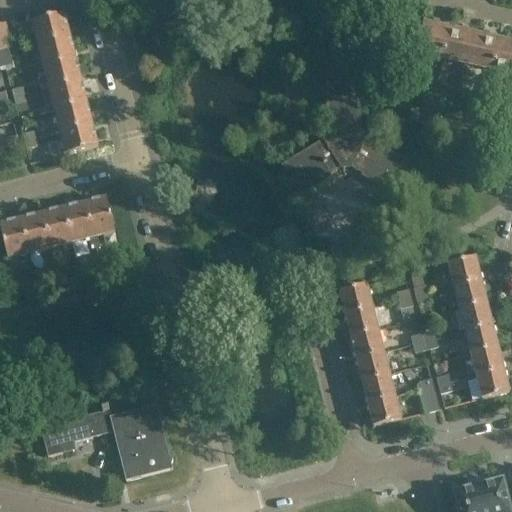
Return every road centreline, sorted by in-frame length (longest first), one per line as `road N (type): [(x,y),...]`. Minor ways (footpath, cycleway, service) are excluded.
road 1 (residential): [(219,509),(135,161)]
road 2 (residential): [(352,474),(303,279)]
road 3 (residential): [(135,161),(95,0)]
road 4 (residential): [(0,198),(135,161)]
road 5 (residential): [(219,509),(352,474)]
